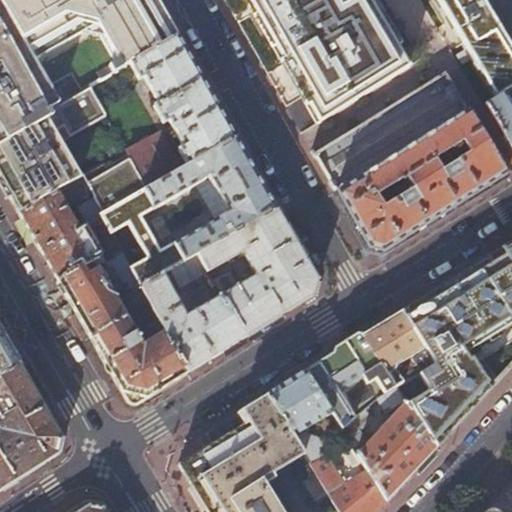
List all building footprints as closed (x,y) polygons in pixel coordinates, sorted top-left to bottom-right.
[(95,28),(115,63),(97,73),(101,80),(130,64),(177,37),(155,0),(0,0),(0,145),(49,118),(46,111),(59,104),(34,61),(95,28)] [(392,0),(273,0),(349,130),(403,99),(439,75),(392,0)] [(461,28),(467,37),(495,21),(482,0),(444,0),(446,2),(461,28)] [(453,34),(461,28),(446,2),(438,8),(453,34)] [(511,49),(495,21),(467,37),(484,67),(511,50),(511,49)] [(188,166),(235,139),(207,90),(177,37),(130,64),(138,79),(143,76),(159,103),(154,106),(164,123),(168,120),(184,148),(179,151),(188,166)] [(483,108),(511,156),(511,110),(503,96),(501,97),(493,102),(483,108)] [(461,114),(328,199),(358,254),(376,258),(446,214),(501,180),(461,114)] [(161,133),(147,141),(160,166),(174,158),(161,133)] [(130,268),(140,286),(161,274),(169,269),(198,254),(276,210),(235,139),(188,166),(146,190),(103,214),(101,215),(111,233),(128,224),(135,236),(136,238),(139,243),(147,258),(130,268)] [(142,183),(163,172),(160,166),(147,141),(126,153),(142,183)] [(142,183),(144,187),(165,175),(163,172),(142,183)] [(72,183),(83,203),(93,197),(82,177),(72,183)] [(47,266),(55,279),(80,265),(80,266),(101,255),(84,226),(78,230),(56,192),(17,214),(24,226),(47,266)] [(114,258),(122,253),(111,233),(101,215),(103,214),(93,197),(83,203),(76,207),(85,222),(88,224),(93,221),(114,258)] [(222,296),(246,337),(277,319),(313,297),(317,282),(276,210),(198,254),(208,272),(242,253),(256,277),(239,287),(230,271),(213,281),(222,296)] [(134,246),(139,243),(136,238),(135,236),(130,239),(134,246)] [(511,273),(511,261),(504,248),(473,268),(439,289),(453,310),(511,273)] [(140,402),(187,374),(140,286),(130,268),(122,253),(114,258),(106,263),(85,275),(80,266),(80,265),(55,279),(119,389),(126,400),(140,402)] [(208,272),(198,254),(169,269),(179,288),(208,272)] [(101,255),(80,266),(85,275),(106,263),(101,255)] [(457,318),(511,283),(511,273),(453,310),(457,318)] [(216,356),(246,337),(222,296),(200,309),(196,302),(187,306),(191,314),(185,317),(161,274),(140,286),(187,374),(216,356)] [(511,302),(511,283),(457,318),(466,332),(479,323),(491,316),(508,304),(511,302)] [(511,365),(511,309),(508,304),(491,316),(496,325),(487,334),(479,323),(466,332),(467,334),(497,382),(511,365)] [(423,371),(434,364),(430,358),(401,312),(384,323),(363,336),(334,354),(305,372),(336,422),(342,431),(350,424),(377,399),(396,387),(404,383),(397,373),(394,367),(409,359),(414,356),(423,371)] [(8,346),(0,333),(0,375),(18,365),(8,346)] [(484,396),(497,382),(467,334),(455,342),(463,354),(466,358),(456,365),(453,360),(452,361),(445,349),(430,358),(434,364),(466,415),(484,396)] [(466,358),(463,354),(453,360),(456,365),(466,358)] [(412,364),(409,359),(394,367),(397,373),(412,364)] [(450,434),(466,415),(434,364),(423,371),(420,373),(428,386),(416,393),(411,386),(416,383),(412,377),(404,383),(396,387),(404,400),(405,402),(435,449),(450,434)] [(0,375),(0,492),(58,455),(63,441),(18,365),(0,375)] [(311,466),(327,455),(316,436),(336,422),(305,372),(283,385),(267,396),(304,455),(311,466)] [(385,413),(404,400),(396,387),(377,399),(385,413)] [(261,481),(304,455),(267,396),(241,412),(248,423),(179,465),(207,511),(286,511),(291,509),(279,490),(270,496),(261,481)] [(410,476),(435,449),(405,402),(368,442),(359,430),(356,433),(350,424),(342,431),(347,440),(386,503),(410,476)] [(327,455),(347,440),(342,431),(336,422),(316,436),(327,455)] [(377,511),(386,503),(347,440),(327,455),(311,466),(317,475),(330,496),(340,511),(377,511)] [(330,496),(317,475),(304,483),(317,505),(330,496)]
